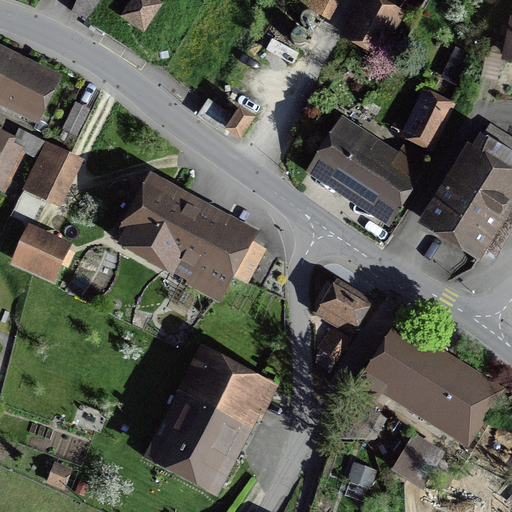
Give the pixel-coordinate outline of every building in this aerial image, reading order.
[(77,0),(73,12),(84,20),(98,0),(77,0)] [(134,0),(124,16),(143,28),(158,5),(150,0),(134,0)] [(323,15),(330,0),(302,0),(300,3),(323,15)] [(396,15),(368,0),(364,0),(346,35),(377,51),(396,15)] [(303,36),(306,37),(309,38),(312,37),(314,36),(316,33),(318,30),(317,27),(316,24),(315,22),(312,21),(309,20),(307,20),(304,21),(302,23),(300,25),(300,28),(300,31),(301,34),(303,36)] [(482,74),(497,78),(501,59),(496,58),(498,48),(489,46),(482,74)] [(54,80),(0,53),(0,99),(35,117),(54,80)] [(449,107),(427,98),(412,135),(434,144),(449,107)] [(198,116),(227,135),(230,131),(239,138),(252,119),(240,111),(235,119),(208,101),(198,116)] [(63,129),(76,135),(89,109),(76,103),(63,129)] [(37,157),(44,143),(20,131),(13,144),(21,149),(37,157)] [(320,168),(394,216),(424,171),(424,162),(407,151),(397,166),(344,131),(320,168)] [(21,149),(13,144),(0,137),(0,186),(1,187),(21,149)] [(44,143),(37,157),(40,159),(24,189),(47,200),(69,155),(46,144),(44,143)] [(477,251),(511,193),(511,158),(498,149),(486,168),(469,157),(430,221),(477,251)] [(246,283),(264,250),(178,203),(185,191),(152,173),(142,190),(152,195),(125,245),(183,277),(181,280),(220,301),(233,276),(246,283)] [(56,277),(69,250),(28,231),(15,258),(56,277)] [(116,292),(127,299),(137,281),(126,275),(116,292)] [(325,311),(356,330),(371,305),(340,286),(325,311)] [(329,353),(337,359),(349,339),(341,334),(329,353)] [(262,380),(215,355),(201,383),(188,376),(167,418),(173,422),(157,454),(213,484),(229,452),(225,450),(262,380)] [(438,459),(412,442),(395,470),(421,487),(438,459)] [(54,465),(49,479),(66,486),(71,472),(54,465)]
